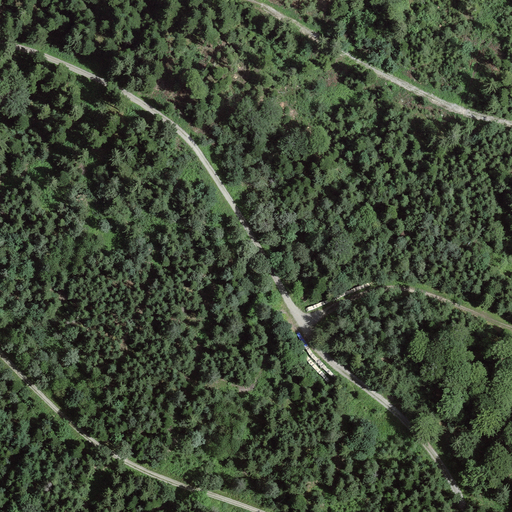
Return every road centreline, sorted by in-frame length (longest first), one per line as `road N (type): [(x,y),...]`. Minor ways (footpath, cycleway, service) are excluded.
road 1 (track): [(411,428),(318,349),(192,140),(173,122),(66,64),(0,46)]
road 2 (track): [(0,353),(73,426),(124,460),(255,511)]
road 3 (track): [(420,291),(372,291),(303,323)]
